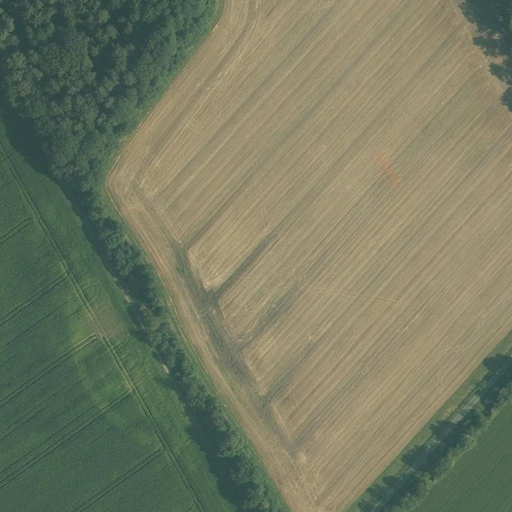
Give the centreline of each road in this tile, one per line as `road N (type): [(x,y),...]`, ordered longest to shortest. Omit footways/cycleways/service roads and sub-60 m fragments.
road 1 (track): [(0,66),(252,511)]
road 2 (unclassified): [(379,511),(511,365)]
